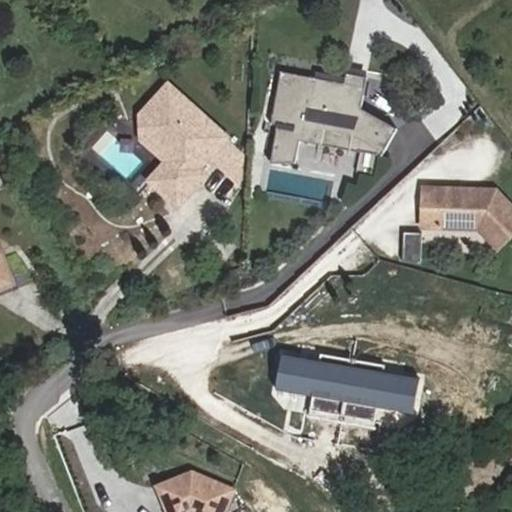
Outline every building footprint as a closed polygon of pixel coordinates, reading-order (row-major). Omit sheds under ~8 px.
[(275,74),(265,120),(272,122),(266,147),(291,153),(293,139),(297,140),(300,124),(315,128),(311,143),(345,151),(356,127),(351,125),(358,93),(323,85),(321,92),(307,89),(308,82),(275,74)] [(130,139),(155,164),(166,153),(146,135),(146,123),(171,98),(160,87),(130,118),(130,139)] [(137,183),(165,210),(194,179),(187,172),(198,161),(216,143),(171,98),(146,123),(146,135),(166,153),(155,164),(137,183)] [(356,127),(345,151),(374,167),(387,145),(356,127)] [(216,143),(198,161),(229,192),(236,162),(216,143)] [(511,211),(495,195),(423,195),(423,233),(464,233),(468,228),(475,229),(499,252),(511,238),(511,211)] [(423,268),(423,239),(405,239),(404,268),(423,268)] [(0,301),(11,297),(6,285),(0,287),(0,301)] [(274,355),(269,390),(309,396),(307,408),(368,418),(370,409),(406,415),(413,377),(274,355)] [(191,471),(155,485),(165,511),(224,511),(235,490),(191,471)]
